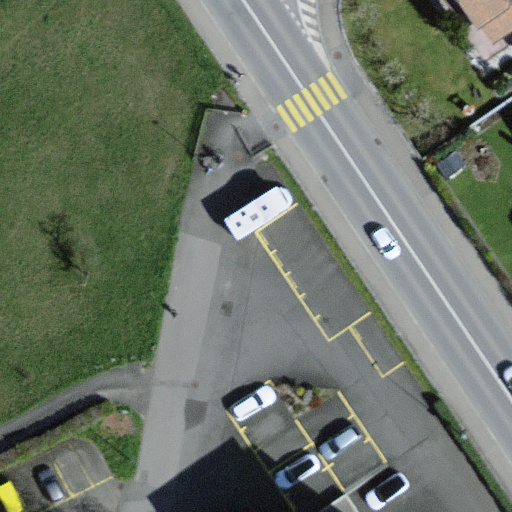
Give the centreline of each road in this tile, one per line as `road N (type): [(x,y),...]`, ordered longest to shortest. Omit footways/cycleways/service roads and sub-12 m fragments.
road 1 (tertiary): [(511,404),(241,0)]
road 2 (residential): [(221,302),(182,375),(151,511)]
